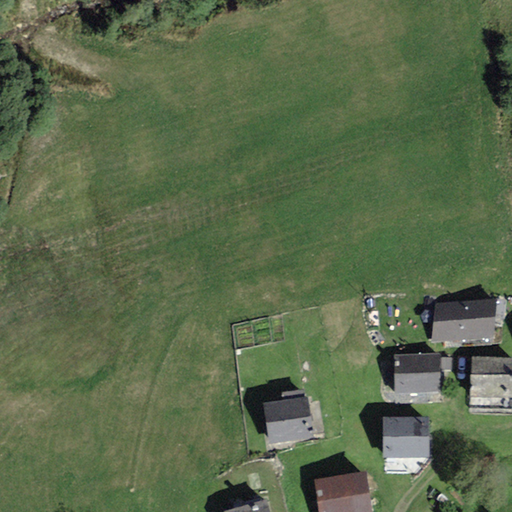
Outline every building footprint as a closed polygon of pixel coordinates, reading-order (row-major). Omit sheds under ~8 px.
[(436,304),(437,344),(492,342),(491,303),(436,304)] [(395,359),(395,398),(440,397),(439,359),(395,359)] [(510,362),(472,361),(471,403),(509,404),(510,362)] [(266,406),(270,447),(311,442),(307,402),(266,406)] [(427,421),(383,422),(383,462),(428,461),(427,421)] [(371,511),(367,476),(315,483),(319,511),(371,511)] [(233,511),(268,511),(267,503),(233,511)]
